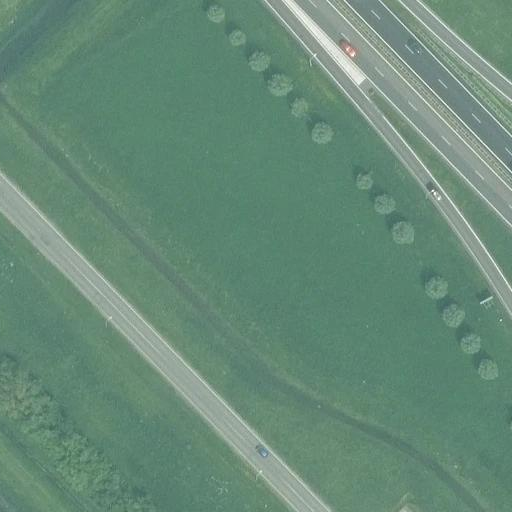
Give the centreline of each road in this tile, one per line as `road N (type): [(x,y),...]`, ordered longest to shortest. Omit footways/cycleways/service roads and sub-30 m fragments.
road 1 (secondary): [(0,194),(311,511)]
road 2 (trunk): [(276,0),(429,183),(511,302)]
road 3 (trunk): [(308,0),(511,209)]
road 4 (trunk): [(511,156),(359,0)]
road 5 (trunk): [(511,91),(411,0)]
